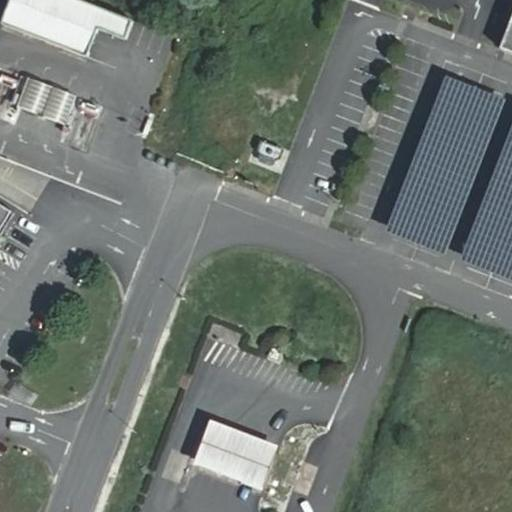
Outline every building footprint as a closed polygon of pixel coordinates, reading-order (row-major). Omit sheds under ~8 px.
[(76,0),(14,0),(6,26),(91,58),(102,31),(130,41),(136,22),(76,0)] [(396,236),(452,253),(501,94),(444,77),(396,236)] [(32,81),(21,107),(70,126),(80,99),(32,81)] [(511,138),(497,191),(511,195),(511,138)] [(326,178),(340,183),(350,152),(337,148),(326,178)] [(0,204),(0,237),(15,213),(0,204)] [(227,329),(224,343),(240,347),(243,332),(227,329)] [(280,352),(270,348),(266,358),(276,361),(280,352)] [(264,492),(281,449),(213,422),(196,466),(264,492)]
